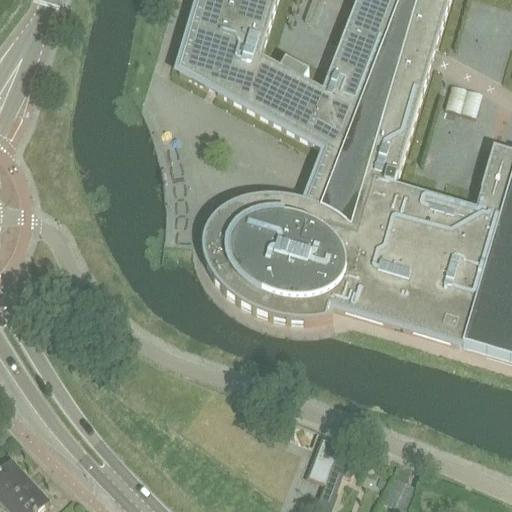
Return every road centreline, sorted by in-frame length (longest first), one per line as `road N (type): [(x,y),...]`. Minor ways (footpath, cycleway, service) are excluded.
road 1 (unclassified): [(0,215),(51,234),(78,284),(154,354),(511,496)]
road 2 (secondary): [(146,511),(50,403),(0,320)]
road 3 (unclassified): [(0,131),(48,6)]
